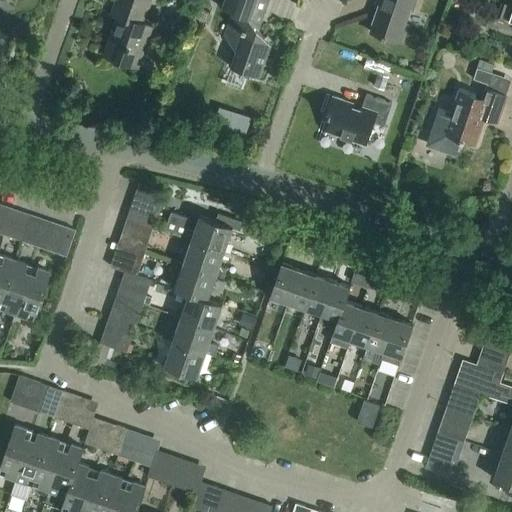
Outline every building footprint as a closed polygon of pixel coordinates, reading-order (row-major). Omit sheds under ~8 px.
[(138,66),(152,25),(143,22),(150,0),(116,0),(112,14),(118,16),(104,55),(138,66)] [(225,0),(222,9),(232,13),(224,35),(237,50),(226,82),(241,87),(247,71),(259,76),(271,44),(258,29),(268,0),(225,0)] [(377,0),(376,4),(379,5),(370,31),(402,42),(408,25),(404,24),(409,9),(413,10),(416,0),(377,0)] [(511,3),(502,0),(496,18),(511,23),(511,3)] [(478,64),(474,79),(488,83),(492,69),(478,64)] [(384,89),(388,77),(379,74),(375,86),(384,89)] [(460,88),(452,112),(440,108),(433,129),(438,139),(435,147),(456,154),(461,139),(476,144),(482,125),(481,124),(484,116),(498,121),(507,95),(486,87),(481,99),(475,97),(476,94),(460,88)] [(385,125),(392,102),(367,93),(361,109),(353,106),(354,103),(333,96),(327,114),(332,115),(327,129),(366,143),(374,121),(385,125)] [(242,141),(251,117),(220,106),(212,130),(242,141)] [(127,217),(154,226),(157,215),(131,206),(127,217)] [(165,230),(192,239),(225,251),(233,226),(241,229),(244,221),(219,213),(217,220),(200,214),(195,231),(187,228),(191,218),(171,211),(165,230)] [(154,226),(127,217),(124,228),(150,237),(154,226)] [(54,251),(63,225),(51,221),(42,247),(54,251)] [(63,225),(54,251),(66,255),(75,229),(63,225)] [(9,235),(20,239),(23,229),(12,226),(9,235)] [(32,243),(35,233),(23,229),(20,239),(32,243)] [(300,247),(303,237),(291,233),(288,243),(300,247)] [(192,239),(183,263),(217,275),(224,277),(228,268),(220,265),(225,251),(192,239)] [(311,251),(323,255),(327,245),(315,241),(311,251)] [(334,259),(337,249),(327,245),(323,255),(334,259)] [(0,297),(13,258),(0,253),(0,297)] [(356,266),(360,257),(348,253),(344,262),(356,266)] [(137,274),(141,263),(115,254),(111,265),(137,274)] [(30,264),(13,258),(0,297),(0,307),(14,312),(30,264)] [(270,295),(288,301),(299,268),(282,262),(270,295)] [(208,299),(209,298),(217,275),(183,263),(175,288),(188,293),(189,292),(208,299)] [(48,270),(30,264),(14,312),(31,318),(48,270)] [(374,288),(385,292),(393,268),(382,264),(374,288)] [(316,274),(299,268),(288,301),(304,306),(316,274)] [(404,272),(393,268),(385,292),(396,296),(404,272)] [(363,284),(366,275),(355,271),(352,280),(363,284)] [(321,312),(333,279),(316,274),(304,306),(321,312)] [(333,279),(321,312),(323,313),(320,321),(334,326),(337,318),(338,318),(344,299),(346,299),(351,286),(333,279)] [(121,283),(117,294),(143,303),(147,292),(121,283)] [(419,303),(422,294),(411,290),(408,299),(419,303)] [(188,293),(180,316),(214,327),(222,303),(209,298),(208,299),(189,292),(188,293)] [(143,303),(117,294),(113,304),(140,314),(143,303)] [(350,338),(362,305),(346,299),(344,299),(338,318),(337,318),(334,326),(332,332),(334,333),(331,341),(349,347),(351,339),(350,338)] [(367,344),(378,310),(362,305),(350,338),(351,339),(367,344)] [(395,316),(378,310),(367,344),(384,350),(395,316)] [(214,327),(180,316),(172,340),(206,351),(206,352),(216,356),(220,346),(209,342),(214,327)] [(395,316),(384,350),(381,357),(399,363),(413,322),(395,316)] [(511,336),(489,328),(485,339),(511,348),(511,343),(511,336)] [(127,351),(131,340),(104,330),(100,341),(127,351)] [(481,350),(506,359),(511,348),(485,339),(481,350)] [(197,376),(206,352),(206,351),(172,340),(164,364),(197,376)] [(11,400),(23,404),(34,408),(37,399),(43,382),(20,374),(11,400)] [(511,386),(499,381),(498,385),(472,376),(468,387),(494,396),(511,402),(511,386)] [(56,416),(65,390),(54,386),(45,412),(56,416)] [(65,390),(56,416),(67,419),(76,393),(65,390)] [(476,405),(450,396),(446,407),(472,416),(476,405)] [(364,401),(357,422),(373,427),(379,406),(364,401)] [(468,427),(472,416),(446,407),(442,418),(468,427)] [(90,427),(93,418),(83,414),(79,423),(90,427)] [(0,472),(16,478),(33,429),(14,423),(0,462),(0,472)] [(119,453),(128,427),(116,423),(107,449),(119,453)] [(139,431),(128,427),(119,453),(130,457),(139,431)] [(16,478),(33,484),(49,435),(33,429),(16,478)] [(511,456),(511,429),(510,429),(502,453),(511,456)] [(96,446),(100,436),(89,432),(85,442),(96,446)] [(430,455),(455,464),(461,466),(465,455),(460,453),(464,442),(438,433),(430,455)] [(66,441),(49,435),(33,484),(49,490),(66,441)] [(49,490),(66,495),(79,461),(84,447),(66,441),(49,490)] [(152,465),(156,455),(145,451),(141,461),(152,465)] [(174,483),(183,457),(171,453),(162,479),(174,483)] [(511,456),(502,453),(493,477),(509,483),(506,491),(511,492),(511,456)] [(183,457),(174,483),(184,487),(193,460),(183,457)] [(68,511),(79,511),(96,466),(79,461),(66,495),(61,509),(68,511)] [(98,511),(112,472),(96,466),(79,511),(98,511)] [(117,511),(129,478),(112,472),(98,511),(117,511)] [(129,478),(117,511),(136,511),(138,508),(139,508),(147,484),(129,478)] [(212,511),(216,511),(225,487),(214,483),(205,509),(212,511)] [(225,487),(216,511),(229,511),(236,491),(225,487)] [(270,511),(273,504),(261,500),(256,511),(270,511)]
